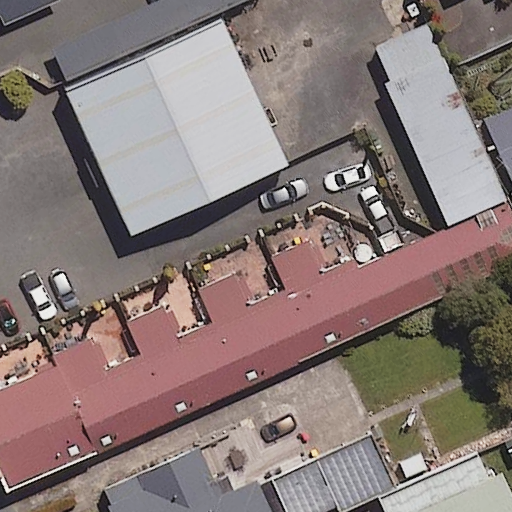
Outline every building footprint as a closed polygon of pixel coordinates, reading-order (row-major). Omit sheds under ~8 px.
[(0,0),(0,17),(3,16),(8,26),(64,1),(63,0),(0,0)] [(231,15),(66,86),(132,237),(297,166),(231,15)] [(504,202),(428,27),(374,50),(449,226),(504,202)] [(57,365),(0,390),(0,457),(13,487),(511,263),(511,201),(364,268),(360,257),(328,271),(314,239),(272,257),(287,292),(253,307),(239,275),(203,291),(218,324),(182,340),(167,307),(129,323),(143,353),(108,369),(93,337),(53,355),(57,365)] [(204,447),(143,474),(150,490),(112,506),(114,511),(276,511),(262,479),(226,495),(204,447)] [(511,511),(511,483),(508,474),(422,511),(511,511)]
